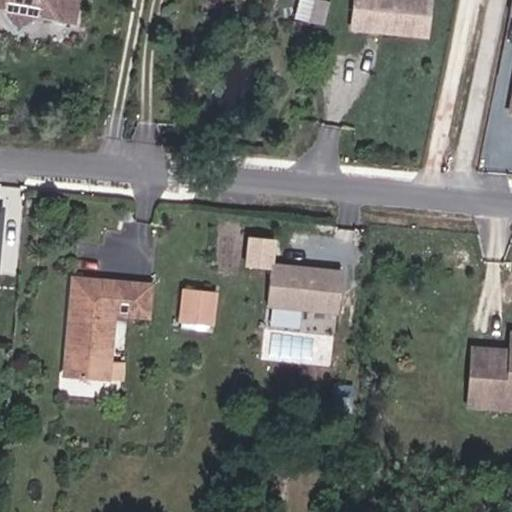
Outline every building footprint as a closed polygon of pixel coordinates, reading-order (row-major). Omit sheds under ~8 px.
[(0,0),(0,5),(20,9),(28,24),(44,15),(81,22),(85,0),(0,0)] [(303,0),(301,18),(326,21),(328,0),(303,0)] [(435,35),(436,0),(363,0),(361,31),(376,31),(381,27),(387,27),(392,32),(435,35)] [(345,269),(274,262),(270,302),(341,308),(345,269)] [(152,284),(137,283),(116,281),(115,293),(73,289),(67,346),(65,372),(78,373),(114,377),(120,313),(133,314),(149,315),(152,284)] [(213,329),(215,291),(186,290),(184,328),(213,329)] [(476,403),(511,404),(511,354),(503,354),(504,347),(479,346),(477,385),(476,403)]
